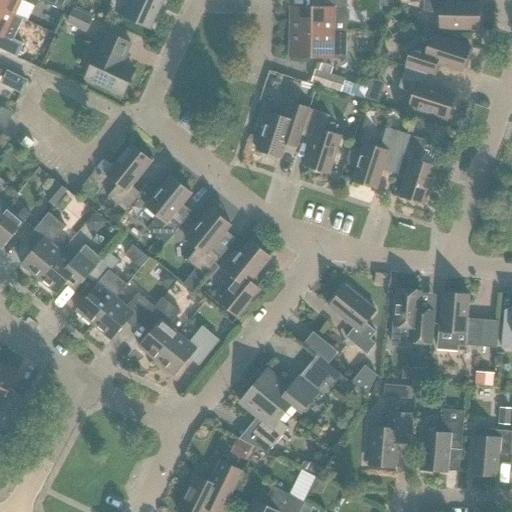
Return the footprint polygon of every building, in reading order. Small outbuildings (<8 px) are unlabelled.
[(0,0),(0,8),(14,15),(21,0),(36,7),(38,0),(39,0),(61,10),(65,0),(0,0)] [(131,0),(123,17),(150,29),(163,0),(131,0)] [(291,8),(291,32),(333,33),(333,34),(347,34),(347,29),(350,26),(349,18),(347,17),(347,0),(321,0),(322,8),(291,8)] [(452,3),(451,0),(423,0),(423,12),(440,13),(440,30),(480,30),(480,4),(452,3)] [(93,17),(73,7),(66,23),(86,32),(93,17)] [(14,15),(0,8),(0,49),(18,57),(24,44),(5,35),(14,15)] [(121,64),(131,44),(102,31),(93,52),(97,54),(86,78),(123,95),(134,70),(121,64)] [(333,33),(291,32),(290,57),(333,58),(333,34),(333,33)] [(410,46),(404,67),(427,74),(427,75),(431,76),(435,64),(462,72),(471,47),(430,35),(426,51),(410,46)] [(378,58),(388,61),(390,55),(388,51),(381,49),(378,58)] [(328,65),(322,64),(320,72),(315,70),(311,84),(341,94),(345,80),(326,74),(328,65)] [(427,74),(404,67),(397,90),(413,95),(409,109),(447,120),(454,95),(424,86),(427,75),(427,74)] [(27,81),(10,73),(5,83),(22,92),(27,81)] [(366,99),(379,103),(381,95),(368,91),(366,99)] [(296,151),(301,136),(310,109),(290,103),(285,118),(268,113),(256,151),(281,159),(285,147),(296,151)] [(310,109),(301,136),(312,140),(304,166),(329,174),(341,136),(324,131),(329,116),(310,109)] [(407,135),(412,136),(416,125),(410,123),(407,135)] [(396,167),(407,135),(386,128),(380,149),(363,143),(351,182),(376,190),(385,163),(396,167)] [(427,141),(407,135),(396,167),(408,171),(399,197),(424,205),(436,167),(420,162),(427,141)] [(28,151),(34,143),(26,137),(20,145),(28,151)] [(132,186),(152,161),(131,145),(106,176),(117,185),(107,197),(126,212),(141,194),(132,186)] [(345,164),(356,168),(361,150),(351,147),(345,164)] [(178,210),(191,193),(171,177),(146,208),(157,217),(147,229),(166,244),(187,218),(178,210)] [(67,190),(57,182),(43,198),(54,206),(67,190)] [(17,216),(7,207),(0,215),(0,247),(2,249),(25,222),(24,222),(31,214),(24,208),(17,216)] [(211,250),(231,225),(211,209),(185,240),(197,249),(187,261),(205,276),(220,258),(211,250)] [(21,265),(38,279),(61,253),(51,244),(66,226),(49,212),(31,234),(40,242),(21,265)] [(271,257),(250,241),(225,272),(236,281),(218,303),(227,310),(237,318),(260,290),(251,282),(271,257)] [(61,253),(38,279),(57,295),(77,271),(86,279),(89,275),(102,259),(85,245),(72,261),(61,253)] [(102,259),(89,275),(98,283),(76,311),(94,326),(116,298),(115,298),(127,284),(110,270),(117,262),(108,254),(103,260),(102,259)] [(158,282),(168,289),(176,279),(166,272),(158,282)] [(375,311),(345,286),(328,307),(354,328),(345,338),(366,355),(375,344),(369,339),(375,332),(365,323),(375,311)] [(396,288),(391,346),(409,348),(409,342),(415,343),(415,344),(432,345),(435,310),(420,308),(422,290),(396,288)] [(116,298),(94,326),(112,341),(131,318),(140,326),(155,307),(138,293),(126,307),(116,298)] [(499,321),(483,320),(467,319),(469,296),(443,294),(440,332),(439,332),(437,351),(458,352),(458,347),(466,347),(466,346),(497,348),(499,321)] [(163,297),(155,307),(140,326),(149,333),(138,347),(156,362),(179,335),(169,326),(181,313),(163,297)] [(511,311),(504,311),(501,348),(511,348),(511,311)] [(189,343),(179,335),(156,362),(174,377),(193,354),(203,362),(220,341),(202,327),(189,343)] [(317,355),(305,369),(290,388),(267,370),(253,386),(285,412),(291,404),(301,413),(325,383),(331,388),(341,376),(317,355)] [(0,364),(0,426),(9,431),(20,405),(6,398),(17,373),(0,364)] [(366,395),(372,381),(375,374),(365,366),(351,383),(366,395)] [(429,369),(414,368),(413,379),(429,380),(429,369)] [(494,376),(478,375),(477,388),(493,390),(494,376)] [(351,385),(344,379),(334,391),(342,397),(351,385)] [(412,400),(413,382),(385,380),(384,398),(412,400)] [(285,412),(253,386),(239,403),(258,418),(240,440),(268,453),(272,448),(288,428),(278,420),(285,412)] [(511,409),(500,409),(498,425),(510,426),(511,409)] [(465,411),(444,410),(442,433),(424,432),(421,470),(447,472),(447,470),(459,471),(465,411)] [(412,440),(414,414),(391,412),(390,429),(372,427),(369,465),(395,468),(397,439),(412,440)] [(511,452),(511,450),(511,431),(486,429),(486,437),(474,436),(471,474),(497,477),(499,454),(511,455),(511,451),(511,452)] [(252,447),(237,440),(230,454),(245,461),(252,447)] [(316,477),(320,479),(325,470),(310,463),(310,464),(304,461),(300,469),(302,470),(316,477)] [(223,511),(239,479),(218,469),(211,483),(195,476),(178,511),(207,511),(209,510),(213,511),(223,511)] [(264,505),(253,500),(247,511),(298,511),(303,502),(272,487),(264,505)] [(303,502),(298,511),(311,511),(314,507),(303,502)]
